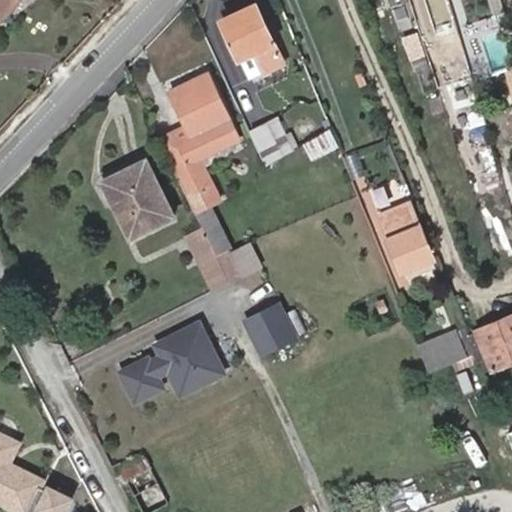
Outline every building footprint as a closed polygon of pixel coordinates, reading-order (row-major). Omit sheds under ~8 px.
[(0,0),(0,16),(15,0),(0,0)] [(222,19),(240,58),(254,52),(262,71),(283,61),(256,3),(222,19)] [(254,52),(240,58),(249,77),(262,71),(254,52)] [(208,71),(192,79),(196,87),(174,98),(190,128),(178,133),(176,129),(159,137),(193,213),(218,201),(198,156),(239,139),(208,71)] [(171,90),(174,98),(196,87),(192,79),(171,90)] [(285,155),(297,149),(280,118),(268,125),(285,155)] [(253,134),(267,166),(285,155),(268,125),(253,134)] [(104,181),(131,235),(174,214),(147,159),(104,181)] [(201,229),(215,258),(239,247),(218,201),(193,213),(201,229)] [(380,215),(404,275),(435,262),(410,203),(380,215)] [(215,258),(201,229),(184,237),(207,282),(223,275),(215,258)] [(280,300),(241,318),(259,357),(298,339),(280,300)] [(511,313),(469,333),(477,356),(484,374),(511,361),(511,313)] [(156,353),(119,371),(134,402),(174,382),(181,396),(227,374),(200,318),(151,342),(156,353)] [(467,328),(419,346),(429,372),(477,356),(469,333),(467,328)] [(3,468),(4,463),(15,444),(0,436),(0,503),(16,511),(61,511),(68,500),(46,489),(44,493),(36,489),(39,482),(15,470),(13,473),(3,468)] [(15,470),(4,463),(3,468),(13,473),(15,470)]
